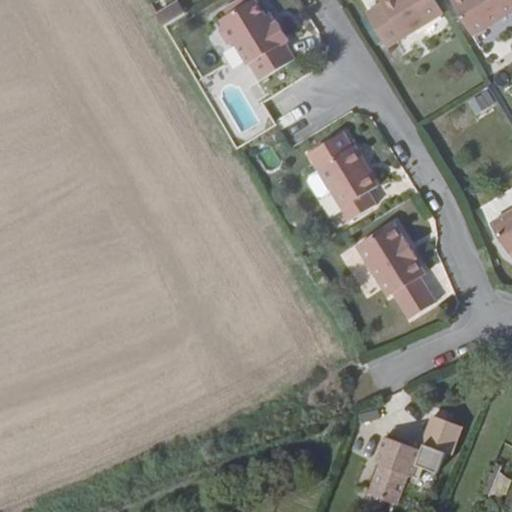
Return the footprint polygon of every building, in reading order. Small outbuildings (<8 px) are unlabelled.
[(387,53),(444,18),(433,0),(390,0),(381,6),(383,9),(367,18),(387,53)] [(473,40),(511,17),(511,0),(457,0),(451,4),(473,40)] [(278,26),(275,28),(271,30),(265,21),(255,4),(221,24),(224,29),(222,30),(221,36),(227,48),(233,48),(234,47),(248,69),(250,68),(261,85),(295,64),(285,47),(289,44),(278,26)] [(157,20),(164,31),(185,19),(179,7),(157,20)] [(271,30),(275,28),(269,18),(265,21),(271,30)] [(466,102),(476,119),(497,106),(487,89),(466,102)] [(379,191),(370,176),(367,178),(363,171),(366,169),(355,151),(353,153),(343,138),(310,159),(320,176),(332,197),(351,226),(377,211),(368,197),(379,191)] [(323,203),(332,197),(320,176),(309,182),(309,186),(318,202),(323,203)] [(511,217),(492,230),(509,260),(511,258),(511,217)] [(410,325),(437,308),(421,283),(426,279),(416,263),(418,262),(406,244),(404,244),(394,228),(357,251),(389,302),(394,299),(410,325)] [(381,424),(379,415),(358,420),(361,429),(381,424)] [(452,460),(462,432),(435,421),(423,449),(452,460)] [(413,482),(422,455),(387,441),(377,469),(382,470),(370,500),(397,510),(408,480),(413,482)] [(503,472),(495,470),(482,505),(491,508),(501,509),(503,500),(507,502),(511,487),(511,485),(500,479),(503,472)]
